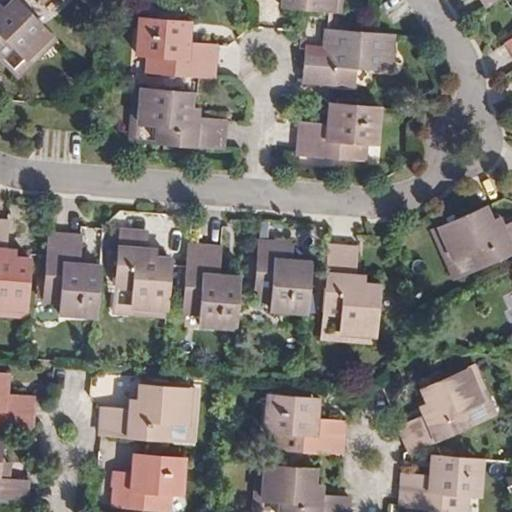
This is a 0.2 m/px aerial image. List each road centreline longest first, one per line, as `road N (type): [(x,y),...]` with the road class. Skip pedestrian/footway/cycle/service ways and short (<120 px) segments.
road 1 (residential): [(426,0),(471,89),(466,138),(428,183),(391,197),(350,196),(0,164)]
road 2 (unknown): [(263,189),(271,38)]
